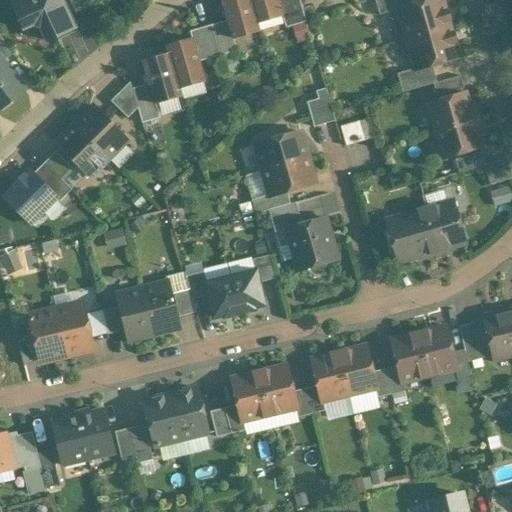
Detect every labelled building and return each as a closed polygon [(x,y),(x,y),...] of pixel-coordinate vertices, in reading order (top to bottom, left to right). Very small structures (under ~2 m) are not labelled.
[(12,0),(11,1),(24,29),(33,25),(41,28),(47,41),(75,28),(62,0),(12,0)] [(221,0),(227,20),(233,39),(234,39),(260,31),(258,24),(257,24),(250,0),(221,0)] [(250,0),(257,24),(258,24),(282,16),(283,16),(278,0),(250,0)] [(300,0),(278,0),(283,16),(282,16),(286,29),(307,22),(300,0)] [(412,0),(374,0),(380,16),(399,10),(398,9),(414,4),(412,0)] [(429,0),(414,4),(398,9),(399,10),(407,39),(449,27),(448,21),(450,20),(447,11),(445,12),(441,0),(429,0)] [(233,39),(227,20),(211,25),(220,56),(237,51),(234,39),(233,39)] [(211,25),(190,32),(192,39),(193,39),(200,62),(220,56),(211,25)] [(449,27),(407,39),(416,69),(416,70),(432,66),(458,58),(454,43),(456,42),(453,33),(451,34),(449,27)] [(13,54),(0,36),(0,58),(3,62),(13,54)] [(192,39),(166,47),(168,54),(169,54),(179,89),(180,89),(205,81),(200,62),(193,39),(192,39)] [(168,54),(142,62),(149,84),(155,104),(156,104),(182,96),(180,89),(179,89),(169,54),(168,54)] [(0,108),(4,110),(11,104),(12,100),(24,90),(3,62),(0,58),(0,108)] [(432,66),(416,70),(416,69),(397,74),(403,93),(433,84),(437,83),(432,66)] [(437,83),(433,84),(437,97),(464,89),(460,77),(437,83)] [(130,83),(111,102),(128,118),(138,109),(132,89),(130,83)] [(155,104),(149,84),(132,89),(138,109),(142,123),(160,118),(156,104),(155,104)] [(326,89),(316,92),(318,99),(307,103),(314,128),(335,121),(326,89)] [(465,94),(428,104),(436,131),(478,119),(474,104),(469,106),(465,94)] [(118,132),(97,111),(90,111),(76,125),(109,159),(118,150),(121,150),(126,145),(126,137),(121,132),(118,132)] [(367,116),(336,125),(343,148),(374,139),(367,116)] [(478,119),(436,131),(444,158),(481,148),(477,135),(482,134),(478,119)] [(109,159),(76,125),(61,139),(61,146),(82,168),(82,170),(87,176),(94,176),(99,171),(100,168),(109,159)] [(301,133),(288,137),(285,135),(270,140),(269,142),(255,146),(262,171),(308,158),(301,133)] [(459,172),(486,165),(482,152),(455,160),(459,172)] [(308,158),(262,171),(269,195),(270,196),(284,192),(287,193),(299,190),(301,187),(316,183),(308,158)] [(511,177),(506,159),(486,165),(493,190),(511,184),(511,177)] [(72,190),(45,163),(34,174),(57,197),(56,198),(60,202),(72,190)] [(32,172),(25,178),(23,176),(15,184),(17,186),(5,198),(30,224),(56,198),(57,197),(34,174),(32,172)] [(495,204),(511,199),(511,193),(510,186),(492,191),(495,204)] [(269,195),(252,200),(256,215),(269,211),(290,205),(287,193),(284,192),(270,196),(269,195)] [(382,205),(387,221),(412,213),(407,198),(382,205)] [(453,202),(426,209),(438,252),(465,244),(453,202)] [(290,205),(269,211),(275,233),(286,229),(302,225),(296,203),(290,205)] [(412,213),(387,221),(399,263),(438,252),(426,209),(412,213)] [(302,225),(286,229),(295,259),(294,261),(296,268),(302,271),(309,269),(310,267),(336,260),(332,247),(333,245),(331,235),(329,234),(324,218),(302,225)] [(106,233),(110,247),(126,243),(122,228),(106,233)] [(58,239),(42,246),(48,261),(65,253),(58,239)] [(269,255),(252,260),(255,271),(256,271),(259,283),(276,278),(269,255)] [(255,271),(231,277),(239,313),(254,310),(254,308),(264,305),(259,283),(256,271),(255,271)] [(164,282),(157,283),(156,286),(143,289),(154,334),(174,330),(177,324),(176,318),(170,295),(190,290),(186,276),(185,272),(167,277),(164,282)] [(186,276),(190,290),(192,299),(208,295),(205,284),(206,283),(204,272),(186,276)] [(206,283),(205,284),(208,295),(214,317),(224,315),(224,317),(239,313),(231,277),(206,283)] [(143,289),(130,292),(128,291),(121,292),(117,298),(119,305),(122,307),(126,327),(129,335),(135,339),(154,334),(143,289)] [(190,290),(170,295),(176,318),(196,313),(192,299),(190,290)] [(82,307),(77,305),(56,310),(67,356),(69,355),(68,353),(78,351),(81,352),(89,351),(91,346),(88,333),(90,330),(88,322),(85,320),(82,307)] [(122,307),(103,311),(108,334),(120,332),(122,328),(126,327),(122,307)] [(56,310),(33,316),(30,320),(33,322),(35,332),(33,335),(34,336),(35,344),(39,345),(42,358),(42,359),(46,361),(67,356),(56,310)] [(511,335),(507,315),(497,317),(493,315),(483,318),(493,361),(511,356),(511,335)] [(473,324),(459,327),(465,350),(466,354),(479,351),(473,324)] [(446,327),(419,334),(429,376),(455,370),(456,370),(452,353),(446,327)] [(429,376),(419,334),(391,340),(398,366),(402,383),(403,383),(429,376)] [(34,336),(17,340),(24,366),(42,358),(39,345),(35,344),(34,336)] [(366,346),(339,353),(349,395),(376,389),(372,373),(366,346)] [(465,350),(452,353),(456,370),(455,370),(457,379),(471,375),(466,354),(465,350)] [(339,353),(312,360),(318,386),(322,402),(323,402),(349,395),(339,353)] [(286,366),(259,372),(270,415),(296,409),(297,409),(293,392),(286,366)] [(398,366),(385,370),(391,395),(405,391),(403,383),(402,383),(398,366)] [(385,370),(372,373),(376,389),(378,398),(391,395),(385,370)] [(259,372),(232,379),(238,405),(242,422),(243,422),(270,415),(259,372)] [(318,386),(305,389),(312,414),(325,411),(323,402),(322,402),(318,386)] [(196,388),(171,394),(182,440),(207,434),(203,418),(205,415),(202,406),(199,404),(196,388)] [(305,389),(293,392),(297,409),(296,409),(298,418),(312,414),(305,389)] [(171,394),(149,400),(147,404),(150,416),(148,419),(150,428),(153,430),(157,446),(182,440),(171,394)] [(242,422),(238,405),(224,409),(232,434),(245,430),(243,422),(242,422)] [(224,409),(210,412),(217,437),(232,434),(224,409)] [(104,410),(78,417),(89,459),(114,452),(104,410)] [(78,417),(53,423),(63,465),(89,459),(78,417)] [(144,425),(129,429),(136,458),(137,464),(153,460),(144,425)] [(129,429),(115,432),(122,461),(136,458),(129,429)] [(17,432),(0,436),(0,471),(13,469),(13,470),(24,467),(25,467),(18,436),(17,432)] [(38,453),(32,432),(18,436),(25,467),(24,467),(25,471),(41,468),(38,453)] [(51,450),(38,453),(41,468),(46,488),(60,485),(51,450)] [(464,511),(461,494),(430,502),(432,511),(464,511)]
